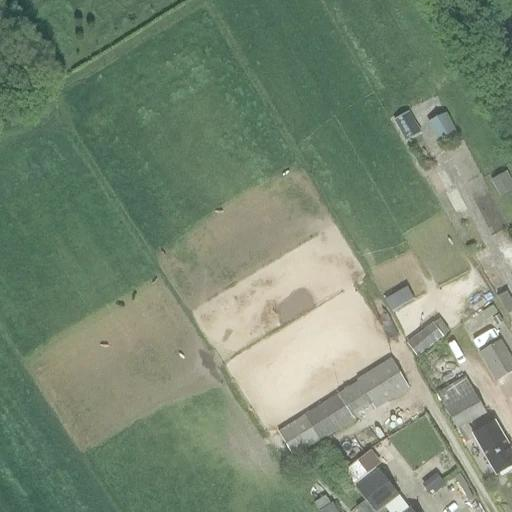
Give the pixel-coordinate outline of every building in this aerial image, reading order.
[(421,133),(409,112),(394,121),(406,142),(421,133)] [(458,134),(447,112),(428,122),(439,144),(458,134)] [(502,194),(511,189),(511,177),(508,169),(493,177),(502,194)] [(410,287),(386,296),(391,309),(415,300),(410,287)] [(511,312),(511,300),(507,292),(498,297),(507,315),(511,312)] [(417,358),(443,338),(434,324),(407,344),(417,358)] [(511,357),(502,342),(481,354),(497,383),(511,374),(511,357)] [(377,411),(410,390),(392,359),(358,380),(360,382),(280,433),(295,458),(356,421),(354,418),(374,406),(377,411)] [(487,415),(468,383),(466,380),(439,397),(460,432),(487,415)] [(498,475),(511,467),(511,452),(503,437),(501,438),(495,427),(480,436),(486,447),(483,449),(498,475)] [(354,485),(382,464),(371,451),(344,472),(354,485)] [(366,503),(373,511),(411,511),(409,511),(389,511),(386,507),(400,496),(378,469),(354,488),(366,503)] [(432,498),(446,487),(438,475),(423,486),(432,498)] [(316,504),(321,511),(320,511),(338,511),(334,505),(332,505),(327,497),(316,504)] [(373,511),(366,503),(357,509),(359,511),(373,511)]
